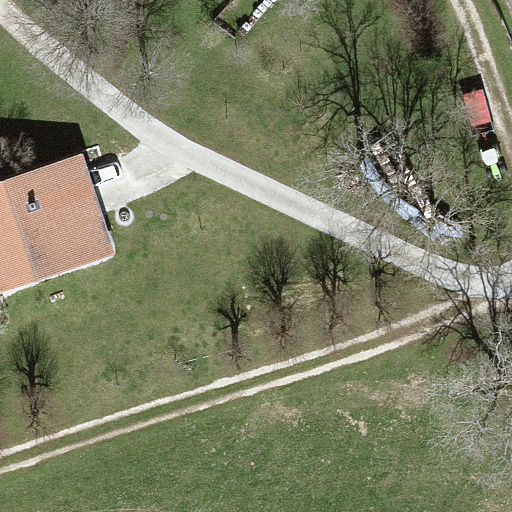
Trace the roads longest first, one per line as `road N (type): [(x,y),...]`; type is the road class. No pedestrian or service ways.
road 1 (track): [(511,300),(0,471)]
road 2 (track): [(118,119),(369,246),(511,297)]
road 3 (track): [(456,0),(511,130)]
